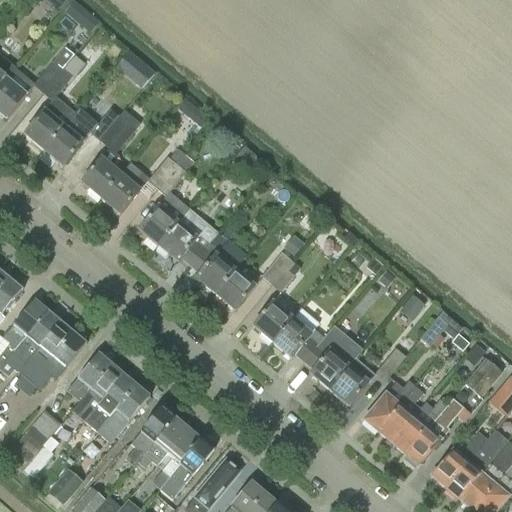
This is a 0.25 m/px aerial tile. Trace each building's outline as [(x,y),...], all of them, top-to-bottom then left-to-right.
[(63,0),(48,0),(60,11),(67,4),(63,0)] [(78,28),(89,37),(97,28),(86,19),(78,28)] [(0,89),(14,72),(15,70),(0,57),(0,89)] [(62,72),(43,96),(51,103),(70,79),(72,81),(84,67),(74,58),(62,72)] [(43,96),(62,72),(53,64),(33,88),(43,96)] [(14,72),(0,89),(0,116),(5,121),(33,88),(14,72)] [(44,153),(74,116),(55,100),(24,136),(44,153)] [(184,101),(176,111),(200,130),(208,120),(184,101)] [(99,143),(118,119),(109,111),(90,135),(99,143)] [(118,119),(99,143),(109,151),(114,155),(139,126),(123,113),(118,119)] [(74,116),(44,153),(62,168),(82,144),(65,129),(75,117),(74,116)] [(259,163),(243,148),(230,163),(246,177),(259,163)] [(158,191),(189,153),(187,152),(185,155),(179,150),(177,152),(176,151),(168,160),(166,159),(148,181),(147,182),(158,191)] [(81,184),(101,201),(122,177),(112,168),(119,159),(114,155),(109,151),(81,184)] [(189,153),(158,191),(165,197),(192,165),(192,164),(196,159),(189,153)] [(122,177),(101,201),(119,216),(147,182),(148,181),(140,175),(131,185),(122,177)] [(159,249),(189,212),(169,196),(159,208),(158,207),(138,231),(159,249)] [(189,212),(159,249),(177,265),(181,260),(191,268),(217,237),(218,236),(189,212)] [(217,237),(191,268),(199,275),(195,280),(216,297),(236,273),(216,256),(220,252),(218,250),(224,243),(217,237)] [(272,287),(292,263),(281,255),(262,279),(272,287)] [(292,263),(272,287),(281,294),(300,271),(292,263)] [(236,273),(216,297),(234,312),(254,288),(236,273)] [(385,273),(377,282),(386,290),(394,280),(385,273)] [(6,281),(0,288),(0,324),(3,321),(0,318),(0,315),(20,292),(6,281)] [(411,297),(399,312),(411,322),(423,307),(411,297)] [(278,298),(273,304),(281,310),(285,305),(278,298)] [(0,368),(46,314),(32,302),(11,328),(13,329),(2,342),(0,339),(0,368)] [(273,345),(293,321),(281,310),(273,304),(253,328),(273,345)] [(293,321),(273,345),(290,360),(294,355),(305,364),(325,340),(314,331),(318,326),(300,312),(293,321)] [(46,314),(0,368),(0,369),(0,370),(0,373),(10,381),(58,324),(46,314)] [(463,329),(444,314),(420,343),(428,350),(445,329),(456,338),(457,337),(463,329)] [(58,324),(10,381),(12,382),(28,362),(34,367),(26,376),(33,381),(72,335),(58,324)] [(350,369),(350,368),(362,353),(334,330),(325,340),(305,364),(313,371),(309,375),(330,393),(350,369)] [(72,335),(33,381),(27,389),(34,395),(48,379),(54,384),(64,372),(62,371),(84,345),(72,335)] [(457,337),(450,345),(462,354),(468,346),(457,337)] [(386,383),(406,359),(396,351),(376,374),(386,383)] [(79,405),(110,367),(96,356),(75,382),(66,394),(72,399),(79,405)] [(484,362),(463,387),(480,401),(501,376),(496,372),(498,371),(491,365),(489,367),(484,362)] [(101,403),(122,378),(110,367),(79,405),(85,409),(92,415),(101,403)] [(361,378),(350,369),(330,393),(348,408),(373,378),(366,372),(361,378)] [(122,378),(101,403),(92,415),(84,425),(96,435),(104,425),(135,388),(122,378)] [(487,405),(505,420),(511,412),(511,411),(511,381),(509,379),(487,405)] [(377,433),(419,383),(417,382),(412,388),(408,384),(402,391),(395,384),(364,421),(377,433)] [(419,383),(377,433),(391,445),(413,419),(419,411),(414,406),(427,391),(419,383)] [(135,388),(104,425),(96,435),(110,447),(127,426),(126,425),(147,399),(135,388)] [(445,408),(405,456),(419,468),(450,432),(447,430),(464,411),(453,401),(446,409),(445,408)] [(413,419),(391,445),(405,456),(445,408),(439,402),(432,410),(425,404),(419,411),(413,419)] [(133,469),(173,420),(160,409),(139,435),(140,436),(131,448),(135,451),(125,463),(133,469)] [(27,468),(32,461),(61,427),(44,413),(10,453),(27,468)] [(173,420),(133,469),(134,470),(138,466),(145,472),(151,465),(155,468),(186,431),(173,420)] [(186,431),(155,468),(156,469),(162,473),(151,486),(157,491),(199,442),(186,431)] [(485,442),(445,489),(458,501),(489,465),(507,444),(494,432),(486,442),(485,442)] [(445,489),(485,442),(477,436),(458,457),(454,453),(432,479),(445,489)] [(51,440),(32,461),(43,470),(57,445),(51,440)] [(199,442),(157,491),(171,503),(191,479),(190,477),(211,451),(199,442)] [(489,465),(458,501),(471,511),(472,511),(511,465),(511,447),(507,444),(489,465)] [(32,461),(27,468),(22,474),(33,484),(44,471),(32,461)] [(183,511),(205,511),(238,474),(223,462),(183,511)] [(511,465),(472,511),(497,511),(511,495),(511,465)] [(63,509),(82,485),(66,472),(46,496),(63,509)] [(250,511),(264,496),(251,484),(230,509),(231,510),(229,511),(250,511)] [(97,511),(107,500),(104,503),(89,490),(70,511),(97,511)] [(264,496),(250,511),(272,511),(277,506),(264,496)] [(118,511),(120,511),(107,500),(97,511),(118,511)]
